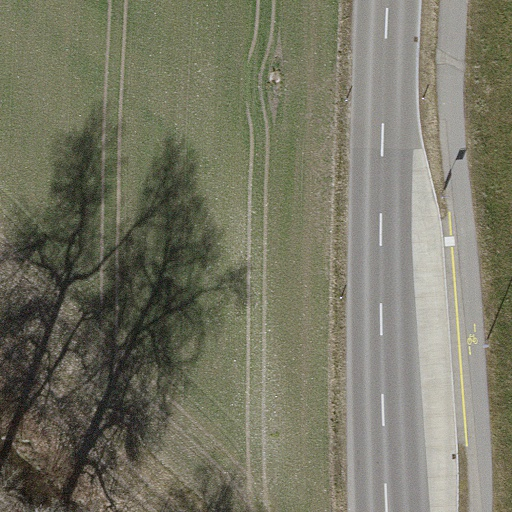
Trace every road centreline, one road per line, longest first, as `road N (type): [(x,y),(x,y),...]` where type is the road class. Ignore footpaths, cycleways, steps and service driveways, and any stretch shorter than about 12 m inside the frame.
road 1 (secondary): [(387,0),(380,248),(387,511)]
road 2 (track): [(0,334),(179,511)]
